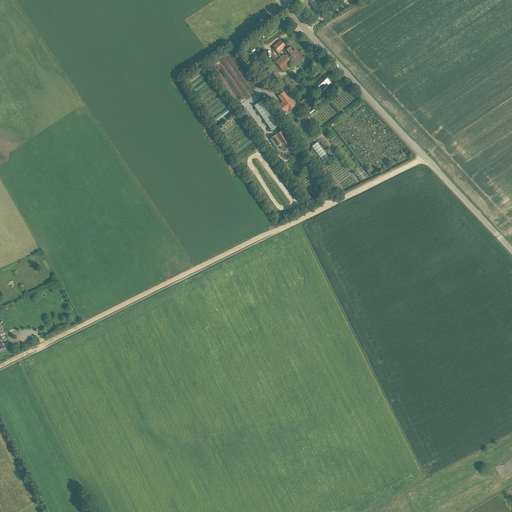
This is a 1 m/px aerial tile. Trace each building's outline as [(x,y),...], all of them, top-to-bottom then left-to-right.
[(280,40),(273,47),(278,53),(285,47),(280,40)] [(284,55),(276,63),(279,66),(297,50),(292,45),(287,48),(284,50),(287,54),(285,56),(284,55)] [(297,50),(279,66),(283,70),(291,62),(290,61),(292,59),(298,65),(301,63),(300,62),(304,58),(297,50)] [(323,75),(314,84),(321,92),(330,83),(323,75)] [(283,103),(276,108),(281,115),(288,109),(293,105),(283,93),(278,97),(283,103)] [(263,101),(255,107),(272,131),(281,125),(263,101)] [(314,105),(307,111),(309,114),(317,108),(314,105)] [(219,123),(235,113),(232,109),(216,118),(219,123)] [(248,109),(246,110),(253,121),(256,119),(248,109)] [(283,131),(271,139),(278,150),(283,146),(286,151),(293,146),(283,131)] [(312,146),(311,147),(320,159),(321,158),(325,163),(330,159),(326,154),(327,153),(318,142),(313,146),(312,146)]
